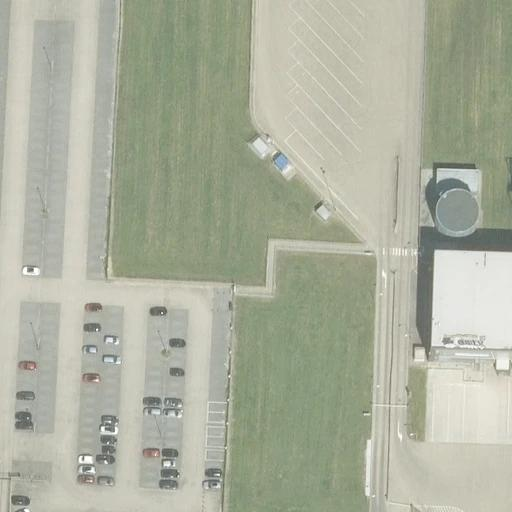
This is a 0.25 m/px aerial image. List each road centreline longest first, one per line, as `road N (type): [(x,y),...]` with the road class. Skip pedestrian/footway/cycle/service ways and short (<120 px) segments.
road 1 (unknown): [(122,497),(175,490),(191,461),(195,314),(182,300),(136,292)]
road 2 (unknown): [(4,291),(19,0)]
road 3 (unknown): [(67,291),(81,29)]
road 4 (unknown): [(122,497),(136,292)]
road 5 (unknown): [(283,22),(295,51),(400,141)]
road 6 (unknown): [(57,451),(67,291)]
